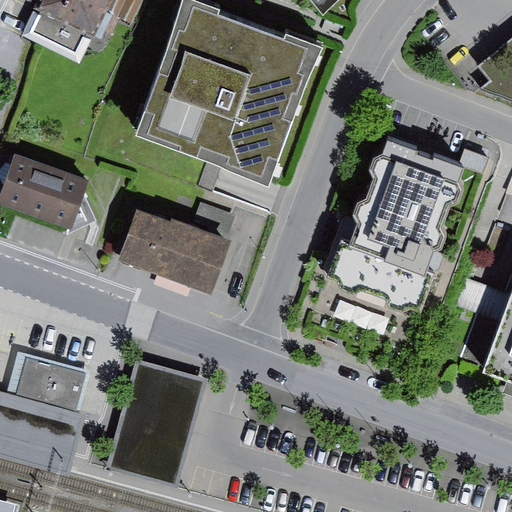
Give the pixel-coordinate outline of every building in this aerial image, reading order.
[(39,0),(22,37),(81,65),(89,47),(95,52),(101,52),(104,47),(104,43),(103,41),(113,17),(120,0),(39,0)] [(143,0),(120,0),(113,17),(133,26),(143,0)] [(187,0),(168,50),(139,140),(225,172),(269,192),(307,88),(324,51),(286,36),(284,41),(263,34),(218,19),(220,13),(187,0)] [(308,0),(323,18),(343,0),(308,0)] [(418,154),(388,143),(383,158),(374,161),(369,173),(376,183),(370,204),(357,206),(353,219),(358,228),(354,238),(344,241),(330,282),(340,285),(342,293),(354,298),(361,294),(385,303),(389,311),(403,316),(412,312),(421,315),(435,277),(428,273),(434,254),(443,252),(447,241),(443,232),(451,209),(459,206),(464,194),(460,186),(465,170),(434,160),(433,164),(417,158),(418,154)] [(90,181),(16,154),(0,199),(0,205),(71,231),(90,181)] [(226,241),(235,217),(200,204),(191,228),(226,241)] [(170,224),(138,212),(120,260),(178,281),(213,294),(232,243),(226,241),(191,228),(172,221),(170,224)] [(511,294),(483,374),(507,383),(511,384),(511,294)] [(185,475),(210,370),(145,354),(119,460),(185,475)] [(85,373),(27,357),(17,394),(75,409),(85,373)] [(511,384),(507,383),(502,395),(511,398),(511,384)] [(86,417),(0,393),(0,455),(70,475),(86,417)] [(21,511),(24,502),(0,494),(0,511),(21,511)]
